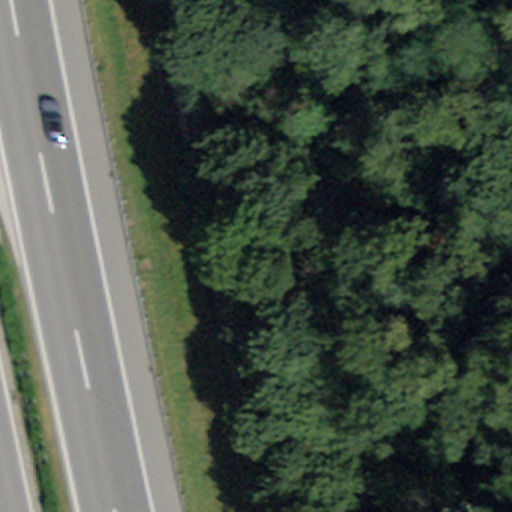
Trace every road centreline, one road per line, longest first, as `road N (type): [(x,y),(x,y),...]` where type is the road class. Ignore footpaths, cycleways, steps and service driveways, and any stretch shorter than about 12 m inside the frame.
road 1 (motorway): [(113,511),(13,0)]
road 2 (track): [(181,0),(269,511)]
